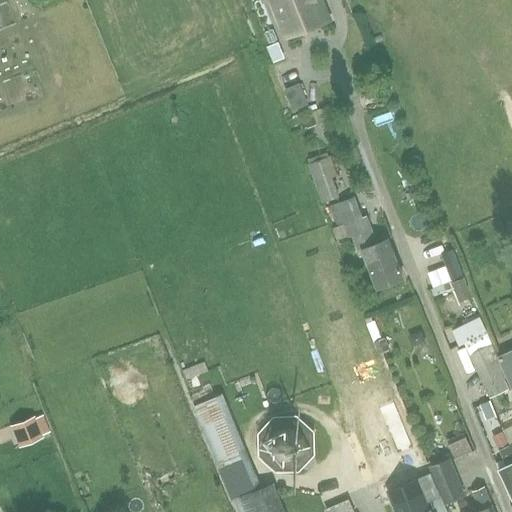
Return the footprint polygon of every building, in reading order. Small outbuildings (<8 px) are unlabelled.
[(313,23),(313,25),(328,19),(320,0),(268,0),(269,0),(277,0),(281,10),(277,12),(287,36),(302,30),(302,28),(313,23)] [(274,45),(282,63),(295,58),(287,40),(274,45)] [(324,202),(339,196),(331,177),(336,175),(329,157),(309,165),(324,202)] [(379,288),(404,278),(388,239),(377,243),(367,216),(364,217),(337,226),(333,228),(337,240),(348,236),(349,237),(353,236),(359,251),(364,249),(379,288)] [(482,314),(454,327),(461,342),(489,329),(482,314)] [(375,320),(373,321),(371,315),(365,317),(367,323),(374,342),(379,354),(390,349),(385,337),(383,338),(375,320)] [(509,389),(489,345),(492,344),(487,333),(465,343),(471,354),(491,397),(509,389)] [(511,349),(498,356),(511,387),(511,349)] [(192,407),(232,499),(262,487),(223,393),(192,407)] [(25,449),(59,436),(51,414),(16,427),(25,449)] [(413,448),(401,418),(385,425),(397,454),(413,448)] [(294,458),(302,449),(302,437),(293,428),(280,429),(272,438),(272,449),(282,458),(294,458)] [(458,442),(461,452),(479,446),(475,436),(458,442)] [(511,448),(510,445),(500,450),(507,465),(500,469),(511,495),(511,448)] [(431,466),(446,503),(464,496),(456,473),(454,474),(448,459),(431,466)] [(433,511),(420,479),(386,493),(393,511),(433,511)] [(287,511),(276,483),(235,499),(240,511),(287,511)] [(494,511),(485,487),(473,492),(481,510),(476,511),(494,511)] [(353,511),(348,500),(325,510),(325,511),(353,511)]
